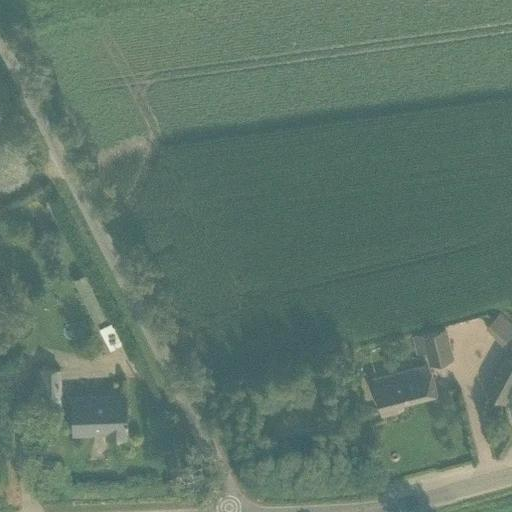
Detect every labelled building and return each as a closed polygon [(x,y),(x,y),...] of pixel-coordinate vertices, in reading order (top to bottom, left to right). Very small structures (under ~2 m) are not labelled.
[(0,167),(9,163),(0,145),(0,167)] [(106,317),(93,289),(86,274),(73,280),(80,295),(93,323),(106,317)] [(511,293),(500,299),(509,321),(511,320),(511,293)] [(471,323),(485,342),(500,331),(486,312),(471,323)] [(453,359),(445,328),(421,334),(429,365),(453,359)] [(509,406),(511,401),(511,362),(503,358),(484,394),(509,406)] [(378,406),(381,415),(399,410),(398,404),(436,394),(433,380),(429,381),(425,365),(371,379),(378,406)] [(58,370),(43,371),(36,371),(36,388),(43,388),(43,404),(58,404),(58,370)] [(126,431),(125,401),(107,402),(107,397),(72,398),(74,433),(90,433),(90,427),(106,427),(107,437),(125,437),(125,431),(126,431)] [(376,409),(369,411),(371,418),(378,416),(376,409)]
